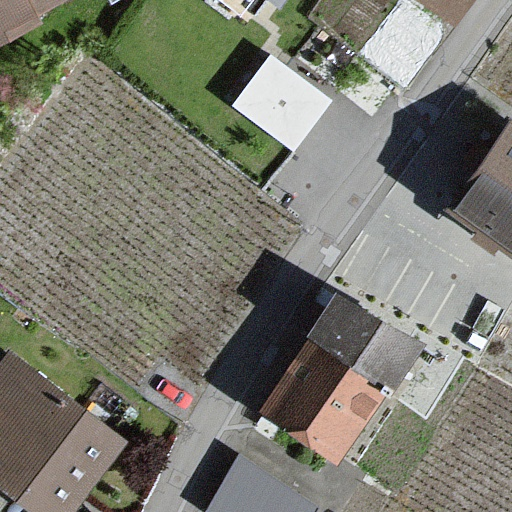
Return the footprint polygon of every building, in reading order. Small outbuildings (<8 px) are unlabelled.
[(0,0),(0,31),(64,0),(0,0)] [(462,0),(427,0),(451,17),(462,0)] [(330,91),(268,44),(229,95),(291,142),(330,91)] [(511,112),(505,108),(443,191),(511,240),(511,112)] [(417,334),(331,280),(253,401),(338,456),(417,334)] [(0,469),(54,511),(57,511),(123,428),(8,339),(0,349),(0,469)] [(323,511),(326,508),(243,460),(212,511),(323,511)]
